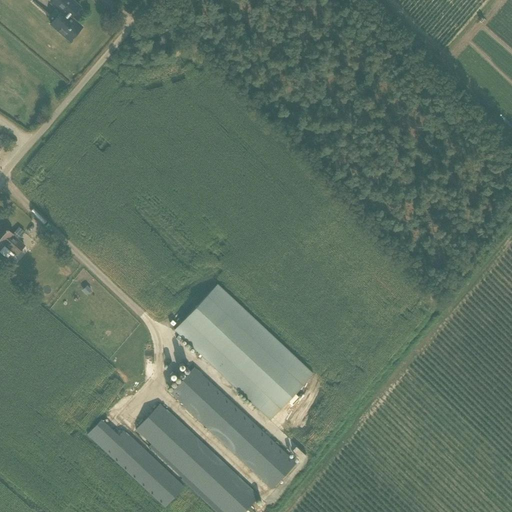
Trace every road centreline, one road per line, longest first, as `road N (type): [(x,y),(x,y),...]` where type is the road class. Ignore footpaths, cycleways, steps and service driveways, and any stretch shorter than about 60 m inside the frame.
road 1 (residential): [(0,177),(131,25)]
road 2 (track): [(511,136),(379,0)]
